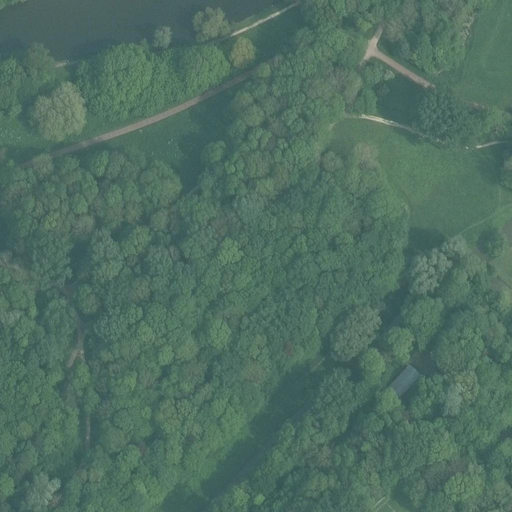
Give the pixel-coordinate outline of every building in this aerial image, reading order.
[(394,405),(420,378),(409,368),(383,395),(394,405)] [(353,437),(349,432),(336,443),(341,448),(353,437)] [(493,448),(489,452),(498,461),(502,456),(493,448)] [(408,473),(404,469),(396,476),(400,480),(408,473)] [(306,481),(300,475),(288,487),(293,493),(306,481)]
